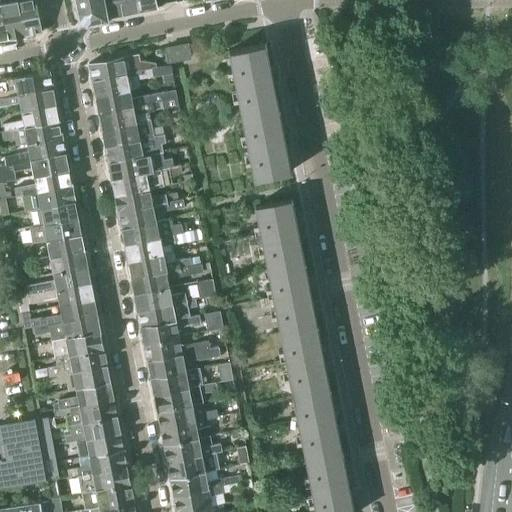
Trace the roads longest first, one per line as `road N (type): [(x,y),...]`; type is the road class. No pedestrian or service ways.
road 1 (residential): [(384,511),(283,5)]
road 2 (residential): [(63,45),(158,511)]
road 3 (residential): [(283,5),(63,45)]
